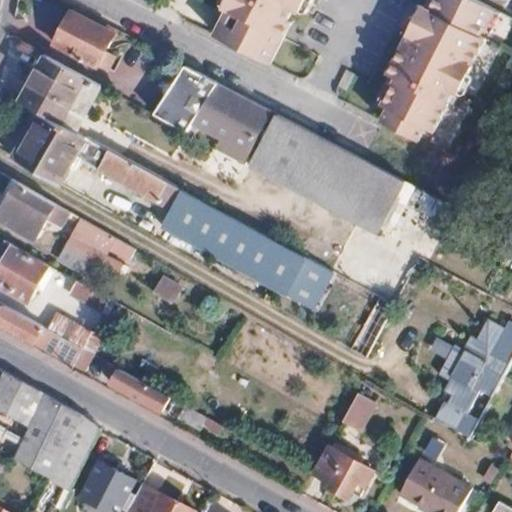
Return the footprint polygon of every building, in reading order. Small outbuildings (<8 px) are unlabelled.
[(228,0),(225,7),(229,9),(214,36),(270,64),(282,42),(292,22),(289,20),(293,13),(297,15),(305,0),(228,0)] [(491,29),(500,13),(475,0),(431,0),(428,7),(423,4),(421,9),(490,44),(492,40),(486,37),(490,28),(491,29)] [(490,44),(421,9),(412,24),(483,60),(490,44)] [(110,72),(118,56),(107,50),(114,36),(70,13),(53,44),(97,68),(99,66),(110,72)] [(463,96),(483,60),(412,24),(386,75),(395,79),(390,90),(382,106),(389,110),(382,122),(419,140),(425,129),(437,135),(451,106),(450,105),(457,92),(463,96)] [(30,86),(88,115),(103,85),(45,55),(30,86)] [(193,124),(218,84),(186,67),(156,114),(188,131),(193,124)] [(244,163),(272,112),(218,84),(193,124),(230,144),(226,153),(244,163)] [(78,134),(88,115),(30,86),(21,102),(37,111),(78,134)] [(86,138),(78,134),(37,111),(20,141),(71,167),(86,138)] [(407,183),(277,115),(249,168),(378,236),(385,223),(392,209),(407,183)] [(12,158),(61,184),(71,167),(20,141),(12,158)] [(171,210),(181,190),(111,151),(99,171),(171,210)] [(62,228),(71,214),(17,183),(10,179),(0,197),(0,201),(4,204),(0,211),(0,220),(37,241),(49,221),(62,228)] [(401,214),(416,187),(407,183),(392,209),(401,214)] [(161,228),(288,297),(309,259),(232,217),(181,190),(171,210),(161,228)] [(392,209),(385,223),(395,227),(401,214),(392,209)] [(124,275),(129,267),(72,236),(58,259),(91,278),(100,262),(124,275)] [(129,261),(136,250),(117,239),(110,251),(129,261)] [(51,267),(12,244),(0,264),(0,287),(29,304),(51,267)] [(309,259),(288,297),(314,311),(335,273),(309,259)] [(174,303),(182,288),(163,277),(155,292),(174,303)] [(173,335),(76,281),(70,294),(97,309),(129,327),(131,324),(167,345),(173,335)] [(70,294),(49,330),(83,348),(93,354),(103,336),(87,327),(97,309),(70,294)] [(367,359),(395,306),(379,297),(351,350),(367,359)] [(0,311),(0,323),(75,364),(83,348),(49,330),(4,306),(0,311)] [(471,440),(511,359),(511,324),(509,323),(505,331),(488,322),(479,342),(472,338),(465,353),(457,349),(442,379),(451,383),(448,390),(459,395),(452,409),(441,403),(434,418),(471,440)] [(72,369),(82,374),(93,354),(83,348),(75,364),(72,369)] [(171,397),(118,368),(111,383),(162,412),(171,397)] [(71,489),(101,429),(102,425),(7,371),(0,385),(0,409),(17,418),(12,432),(25,438),(16,458),(52,478),(52,480),(71,489)] [(459,395),(448,390),(441,403),(452,409),(459,395)] [(351,408),(370,417),(378,403),(360,393),(351,408)] [(225,426),(189,407),(181,421),(200,431),(203,426),(219,436),(225,426)] [(361,432),(370,417),(351,408),(343,422),(361,432)] [(359,482),(367,486),(376,470),(330,445),(316,471),(331,480),(328,486),(350,498),(354,491),(359,482)] [(460,511),(474,490),(421,459),(401,494),(431,511),(460,511)] [(129,511),(137,495),(131,492),(137,480),(101,460),(81,495),(93,502),(87,511),(106,511),(107,510),(110,511),(119,511),(122,507),(129,511)] [(359,482),(354,491),(362,495),(367,486),(359,482)] [(195,511),(196,511),(143,483),(137,495),(129,511),(127,511),(195,511)] [(511,511),(511,507),(500,501),(493,511),(511,511)]
